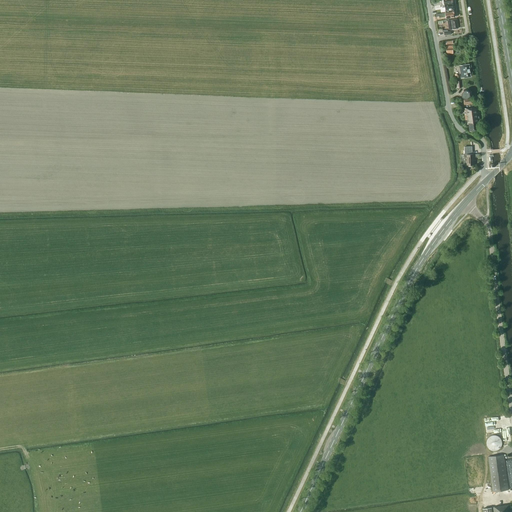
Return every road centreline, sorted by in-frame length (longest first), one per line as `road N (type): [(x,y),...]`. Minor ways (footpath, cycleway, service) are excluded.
road 1 (secondary): [(464,203),(409,281),(301,511)]
road 2 (unclassified): [(511,401),(488,228),(464,203)]
road 3 (tertiary): [(486,180),(482,142),(450,114),(435,40)]
